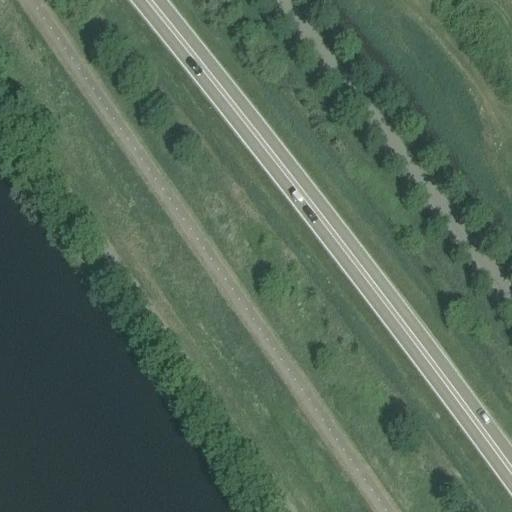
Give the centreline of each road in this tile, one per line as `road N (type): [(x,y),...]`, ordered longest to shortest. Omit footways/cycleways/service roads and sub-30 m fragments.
road 1 (primary): [(511,471),(149,0)]
road 2 (unclassified): [(511,303),(279,0)]
